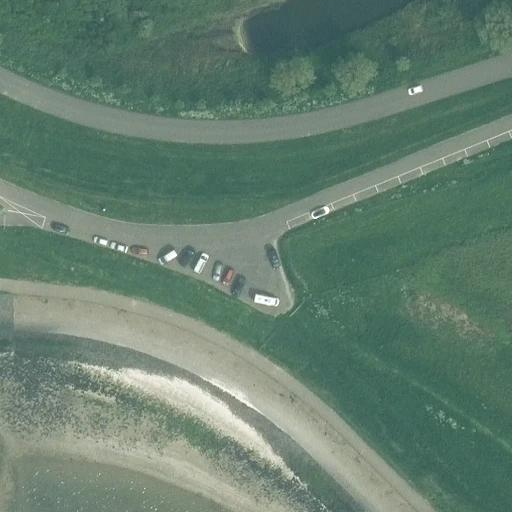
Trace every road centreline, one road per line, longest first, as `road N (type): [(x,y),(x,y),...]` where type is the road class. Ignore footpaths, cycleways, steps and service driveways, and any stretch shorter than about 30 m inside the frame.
road 1 (unclassified): [(0,190),(98,224),(206,235),(275,220),(511,123)]
road 2 (unclassified): [(511,69),(360,115),(244,135),(111,121),(0,79)]
